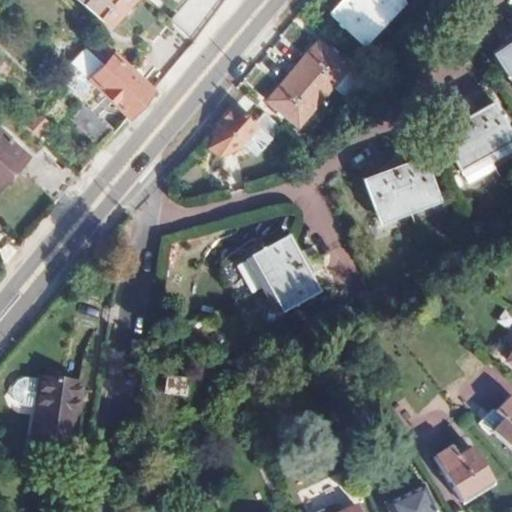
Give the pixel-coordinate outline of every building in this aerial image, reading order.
[(114,0),(67,0),(96,23),(114,0)] [(193,37),(225,0),(182,0),(168,17),(193,37)] [(363,45),(403,1),(401,0),(345,0),(331,15),(363,45)] [(89,84),(93,88),(130,121),(154,93),(116,59),(115,52),(103,41),(88,58),(102,70),(89,84)] [(511,42),(492,55),(511,87),(511,42)] [(297,127),(347,68),(316,44),(268,101),(297,127)] [(88,58),(83,53),(66,69),(63,86),(74,97),(84,97),(93,88),(89,84),(102,70),(88,58)] [(241,94),(213,124),(207,148),(215,155),(240,144),(252,155),(268,138),(267,137),(277,125),(260,110),(250,122),(239,113),(250,101),(241,94)] [(437,137),(458,173),(486,156),(511,140),(490,105),(437,137)] [(91,115),(62,144),(88,170),(115,138),(91,115)] [(0,195),(29,168),(0,137),(0,195)] [(486,156),(458,173),(466,186),(493,169),(486,156)] [(433,199),(419,159),(358,183),(375,223),(433,199)] [(286,241),(248,262),(263,289),(277,316),(316,295),(286,241)] [(263,289),(248,262),(234,270),(250,297),(263,289)] [(179,398),(183,383),(161,381),(158,395),(179,398)] [(36,414),(31,454),(65,459),(76,389),(41,383),(39,388),(27,386),(20,389),(11,396),(13,406),(22,412),(36,414)] [(511,452),(511,399),(507,395),(492,410),(502,420),(490,432),(511,452)] [(491,481),(470,447),(457,456),(450,446),(432,457),(458,501),(491,481)] [(384,511),(427,511),(417,489),(382,505),(384,511)]
